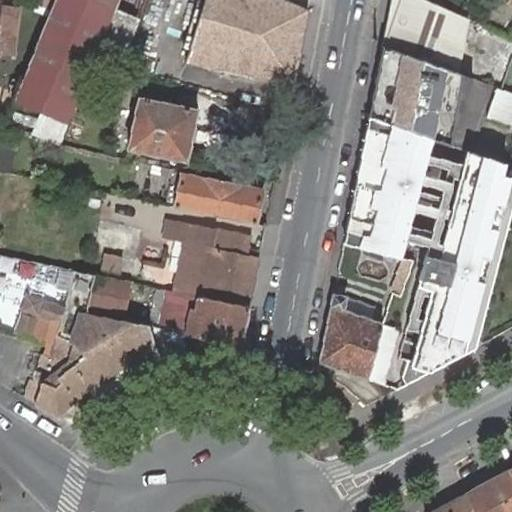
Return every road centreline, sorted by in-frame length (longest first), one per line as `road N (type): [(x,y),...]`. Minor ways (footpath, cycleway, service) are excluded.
road 1 (secondary): [(348,0),(299,274),(252,465)]
road 2 (tertiary): [(511,396),(304,511)]
road 3 (secondary): [(252,465),(190,462),(161,475),(130,511)]
road 4 (unclassified): [(0,434),(96,511)]
